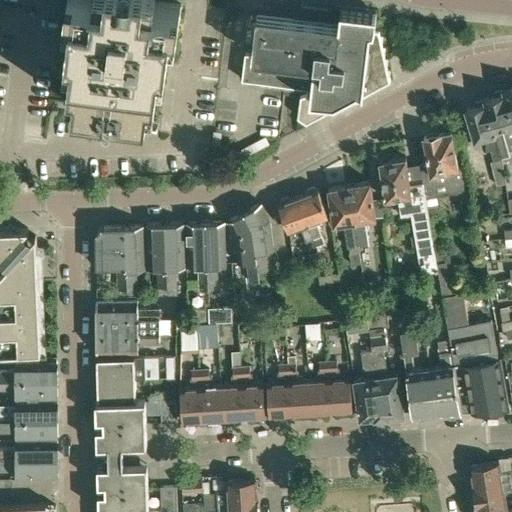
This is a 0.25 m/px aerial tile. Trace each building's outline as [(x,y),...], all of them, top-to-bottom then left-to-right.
[(67,0),(66,9),(72,9),(67,46),(73,47),(68,84),(75,85),(71,112),(94,115),(97,132),(113,130),(115,110),(147,114),(150,94),(156,95),(160,68),(161,58),(167,59),(172,22),(179,23),(181,4),(154,1),(154,0),(67,0)] [(314,20),(258,13),(253,53),(245,52),(242,79),(284,84),(308,87),(307,92),(300,94),(298,115),(306,122),(363,91),(364,92),(362,93),(363,95),(390,80),(379,29),(369,28),(371,12),(316,6),(314,20)] [(502,128),(511,124),(511,118),(505,92),(501,93),(501,91),(494,93),(495,96),(485,98),(501,157),(510,155),(502,128)] [(505,181),(501,157),(485,98),(483,99),(484,100),(475,102),(476,105),(466,108),(475,139),(486,136),(486,150),(490,149),(493,160),(491,160),(498,183),(505,181)] [(428,161),(421,163),(426,193),(425,193),(426,198),(472,190),(471,181),(466,182),(463,167),(458,168),(452,131),(441,133),(436,134),(434,133),(429,134),(427,136),(424,136),(428,161)] [(437,265),(426,198),(425,193),(426,193),(421,163),(407,165),(406,155),(379,160),(386,203),(398,201),(400,215),(412,213),(422,272),(438,270),(437,265)] [(370,181),(350,184),(358,245),(369,243),(365,218),(376,216),(370,181)] [(358,245),(350,184),(328,187),(333,223),(344,222),(351,264),(361,262),(358,245)] [(308,193),(299,196),(317,245),(326,242),(318,220),(329,216),(319,188),(316,189),(313,187),(308,188),(308,193)] [(309,248),(317,245),(299,196),(290,199),(287,196),(281,198),(281,203),(279,203),(289,231),(301,227),(309,248)] [(261,202),(244,211),(252,228),(258,269),(259,270),(267,269),(265,250),(273,248),(270,219),(261,202)] [(252,228),(244,211),(228,220),(235,236),(238,261),(247,260),(250,279),(260,278),(259,270),(258,269),(252,228)] [(25,233),(30,228),(20,229),(10,220),(7,224),(0,224),(0,260),(1,260),(4,263),(8,266),(0,275),(0,323),(1,353),(41,351),(42,355),(46,355),(41,256),(45,252),(37,245),(37,235),(33,240),(29,237),(25,233)] [(224,220),(206,221),(208,289),(218,288),(217,265),(225,264),(224,220)] [(208,289),(206,221),(187,221),(188,266),(198,265),(199,289),(208,289)] [(164,222),(146,223),(148,267),(158,266),(159,296),(167,294),(164,222)] [(183,222),(164,222),(167,294),(176,294),(176,266),(184,266),(183,222)] [(143,223),(125,224),(127,288),(136,288),(136,268),(144,267),(143,223)] [(95,230),(96,265),(117,265),(118,288),(127,288),(125,224),(100,225),(95,230)] [(315,254),(309,254),(310,266),(318,266),(318,254),(317,254),(315,254)] [(438,270),(442,289),(451,287),(446,263),(437,265),(438,270)] [(340,280),(338,272),(318,276),(319,284),(340,280)] [(476,284),(467,285),(469,298),(478,297),(476,284)] [(509,408),(500,359),(498,359),(491,320),(469,323),(466,303),(465,291),(463,291),(452,293),(451,287),(442,289),(443,294),(446,315),(463,411),(509,408)] [(387,312),(397,310),(395,294),(366,298),(368,315),(387,312)] [(138,300),(97,300),(97,318),(138,317),(138,318),(159,318),(159,308),(149,308),(149,309),(138,309),(138,300)] [(206,308),(177,308),(177,317),(177,322),(206,322),(206,308)] [(211,309),(211,323),(234,322),(233,308),(211,309)] [(397,312),(401,334),(412,414),(433,413),(426,367),(416,368),(413,353),(419,352),(416,330),(413,310),(397,312)] [(370,328),(370,330),(373,350),(382,416),(405,414),(399,373),(387,374),(384,348),(388,347),(386,335),(385,326),(388,326),(387,312),(368,315),(370,328)] [(368,315),(361,315),(363,329),(370,328),(368,315)] [(463,411),(446,315),(436,317),(442,365),(434,366),(442,412),(463,411)] [(138,317),(97,318),(97,335),(160,334),(159,318),(138,318),(138,317)] [(511,319),(501,321),(503,330),(505,330),(511,328),(511,319)] [(200,346),(218,345),(217,326),(199,327),(200,346)] [(97,335),(97,353),(138,352),(138,344),(160,344),(160,334),(97,335)] [(361,417),(382,416),(373,350),(362,351),(366,377),(354,379),(361,417)] [(231,383),(222,384),(224,418),(245,417),(242,365),(241,351),(240,351),(231,351),(233,374),(231,374),(231,383)] [(97,357),(97,379),(135,378),(134,356),(97,357)] [(318,378),(309,379),(311,412),(332,411),(329,360),(318,361),(319,369),(318,369),(318,378)] [(336,360),(329,360),(332,411),(353,410),(351,376),(340,377),(340,368),(337,368),(336,360)] [(0,378),(57,378),(57,361),(17,361),(17,369),(0,368),(0,378)] [(309,379),(299,379),(299,370),(297,370),(297,361),(287,362),(290,414),(311,412),(309,379)] [(269,415),(290,414),(287,362),(278,363),(279,372),(277,372),(278,381),(267,381),(269,415)] [(250,365),(242,365),(245,417),(266,415),(264,381),(253,382),(252,373),(251,373),(250,365)] [(203,419),(224,418),(222,384),(212,384),(211,376),(210,376),(210,367),(200,368),(203,419)] [(190,386),(180,386),(182,420),(203,419),(200,368),(191,368),(192,377),(190,377),(190,386)] [(57,397),(57,378),(0,378),(0,388),(18,388),(18,397),(57,397)] [(97,379),(98,400),(136,399),(135,378),(97,379)] [(177,421),(176,398),(160,399),(161,421),(177,421)] [(97,445),(102,445),(102,455),(123,454),(122,444),(147,444),(145,399),(136,399),(98,400),(96,400),(96,423),(97,445)] [(0,418),(58,418),(58,401),(18,401),(18,402),(18,405),(0,404),(0,418)] [(18,437),(58,437),(58,418),(0,418),(0,428),(18,428),(18,437)] [(0,458),(58,458),(58,440),(17,440),(17,447),(0,446),(0,458)] [(99,510),(101,510),(144,509),(148,508),(147,464),(123,464),(123,454),(102,455),(102,465),(97,465),(98,503),(99,510)] [(58,476),(58,458),(0,458),(0,470),(17,470),(17,476),(58,476)] [(500,461),(471,466),(474,486),(511,480),(511,471),(502,473),(500,461)] [(204,490),(203,476),(182,477),(183,491),(204,490)] [(205,493),(205,502),(258,499),(256,478),(226,480),(227,492),(205,493)] [(511,480),(474,486),(477,506),(506,502),(505,490),(511,489),(511,480)] [(161,508),(177,508),(176,485),(160,486),(161,508)] [(228,511),(258,511),(258,499),(205,502),(204,502),(204,511),(228,509),(228,511)] [(195,502),(183,503),(184,511),(196,511),(195,502)] [(477,506),(477,511),(507,511),(506,502),(477,506)]
